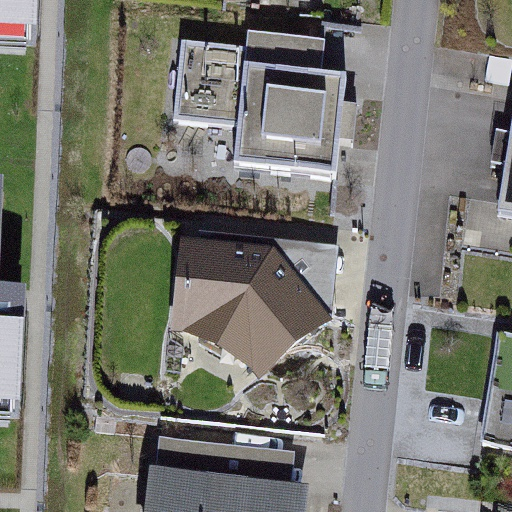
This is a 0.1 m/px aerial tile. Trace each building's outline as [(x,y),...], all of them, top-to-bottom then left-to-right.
[(0,0),(0,36),(32,38),(34,0),(0,0)] [(245,53),(185,46),(177,117),(241,124),(237,160),(331,171),(342,78),(243,67),(245,53)] [(511,233),(511,114),(511,115),(490,229),(511,233)] [(0,193),(0,415),(22,416),(24,340),(25,305),(0,303),(0,260),(2,194),(0,193)] [(195,332),(191,341),(251,369),(255,359),(266,374),(334,323),(280,251),(183,240),(172,330),(191,332),(195,332)] [(511,335),(494,438),(511,441),(511,335)] [(304,511),(306,498),(289,497),(293,458),(159,445),(155,488),(150,487),(147,511),(304,511)]
